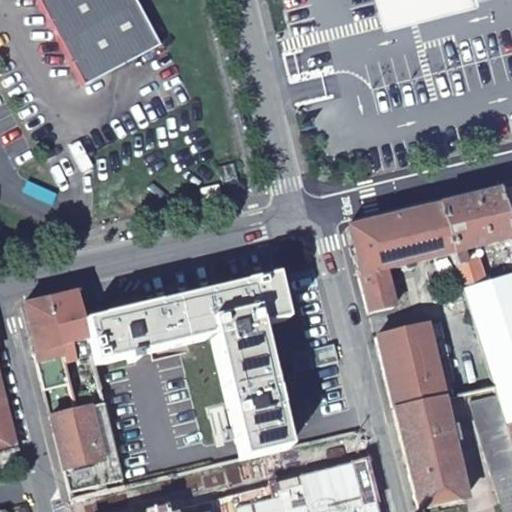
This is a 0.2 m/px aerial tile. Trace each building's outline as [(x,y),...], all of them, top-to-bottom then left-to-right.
[(138,0),(39,0),(87,90),(165,49),(138,0)] [(375,0),(381,23),(470,0),(384,0),(382,1),(381,0),(375,0)] [(511,185),(510,186),(494,190),(510,243),(511,248),(511,185)] [(510,243),(494,190),(437,207),(452,257),(455,268),(460,282),(464,294),(485,288),(477,260),(469,262),(467,253),(510,243)] [(417,266),(452,257),(437,207),(346,230),(358,278),(383,272),(384,273),(385,273),(399,270),(400,276),(418,271),(417,266)] [(447,285),(460,282),(455,268),(443,272),(447,285)] [(383,272),(358,278),(368,316),(394,309),(385,273),(384,273),(383,272)] [(511,278),(485,288),(464,294),(493,386),(502,417),(511,448),(511,278)] [(274,279),(81,325),(91,369),(210,340),(210,343),(256,332),(256,331),(284,324),(274,279)] [(85,342),(81,325),(73,295),(46,302),(58,349),(85,342)] [(21,308),(49,420),(75,414),(68,388),(58,349),(46,302),(21,308)] [(423,327),(441,399),(451,396),(433,325),(423,327)] [(423,327),(374,339),(392,411),(441,399),(423,327)] [(256,332),(210,343),(223,394),(269,383),(256,332)] [(68,388),(75,414),(101,407),(95,381),(68,388)] [(269,383),(223,394),(237,450),(239,461),(285,450),(282,438),(269,383)] [(417,510),(464,497),(450,442),(446,443),(444,436),(441,425),(476,416),(469,392),(451,396),(441,399),(392,411),(417,510)] [(0,455),(15,452),(2,400),(0,400),(0,455)] [(70,503),(122,490),(101,407),(75,414),(49,420),(70,503)] [(511,511),(511,448),(502,417),(476,425),(502,511),(511,511)] [(126,511),(131,511),(126,489),(122,490),(70,503),(72,511),(126,511)]
